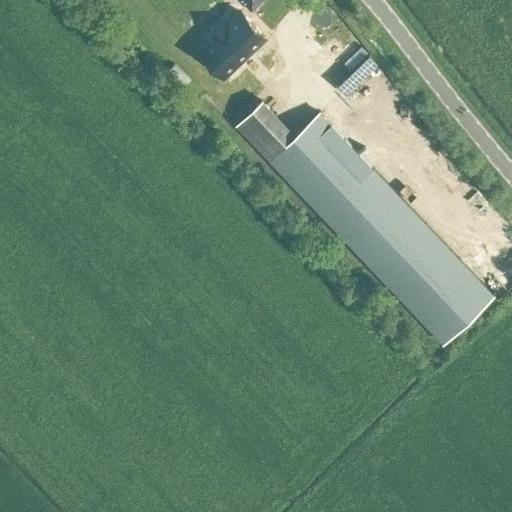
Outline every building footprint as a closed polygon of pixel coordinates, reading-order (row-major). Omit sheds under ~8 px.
[(240,0),(251,11),(261,0),(240,0)] [(224,74),(265,35),(243,12),(227,26),(225,23),(214,34),(217,36),(201,51),(224,74)] [(341,59),(358,42),(350,34),(333,51),(341,59)] [(251,139),(275,117),(260,102),(237,124),(251,139)] [(493,296),(320,113),(272,158),(445,341),(493,296)]
